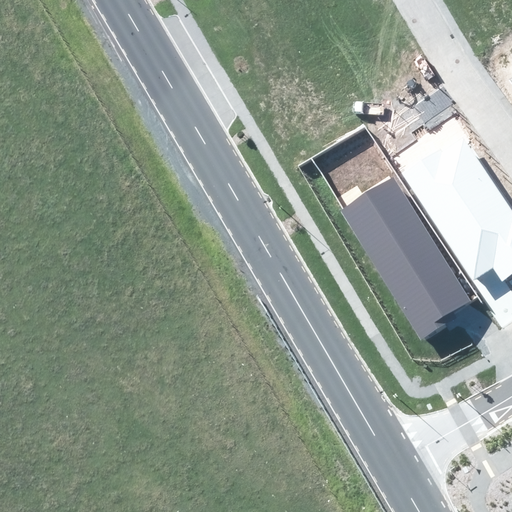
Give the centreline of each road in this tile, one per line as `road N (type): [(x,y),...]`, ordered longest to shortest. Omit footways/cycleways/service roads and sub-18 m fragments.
road 1 (tertiary): [(390,461),(115,0)]
road 2 (residential): [(511,145),(413,0)]
road 3 (residential): [(511,394),(390,461)]
